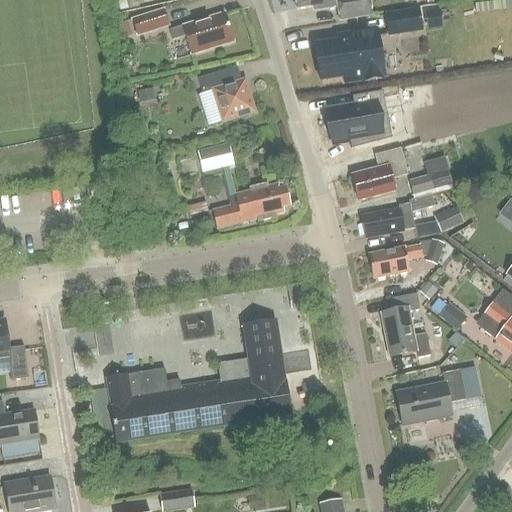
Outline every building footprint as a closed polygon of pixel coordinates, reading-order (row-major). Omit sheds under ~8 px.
[(116,0),(119,11),(131,9),(129,0),(116,0)] [(294,0),(296,11),(313,8),(313,12),(337,7),(339,22),(371,16),(368,0),(294,0)] [(131,20),(135,34),(136,36),(169,26),(164,10),(131,20)] [(390,37),(422,32),(418,12),(386,18),(390,37)] [(440,12),(424,14),(427,31),(442,29),(440,12)] [(225,16),(169,32),(173,43),(186,39),(191,57),(233,44),(225,16)] [(128,22),(119,24),(124,40),(133,37),(128,22)] [(384,79),(377,33),(345,38),(345,44),(315,48),(320,82),(351,78),(351,84),(364,82),(364,84),(382,81),(381,79),(384,79)] [(237,70),(199,81),(203,94),(212,92),(222,125),(255,114),(245,81),(241,83),(237,70)] [(392,140),(386,117),(378,118),(376,105),(374,106),(327,114),(332,143),(348,140),(350,150),(392,140)] [(228,146),(197,153),(204,181),(222,176),(228,198),(235,196),(228,168),(233,167),(228,146)] [(395,193),(392,181),(407,177),(400,150),(374,157),(378,170),(351,177),(358,203),(395,193)] [(426,177),(409,182),(414,200),(452,190),(444,159),(423,165),(426,177)] [(274,217),(283,214),(282,210),(289,208),(285,190),(277,192),(276,187),(267,189),(267,187),(250,191),(251,194),(235,197),(238,207),(213,213),(217,230),(258,221),(258,223),(275,219),(274,217)] [(365,240),(415,231),(411,213),(434,208),(432,198),(408,202),(409,205),(398,207),(398,211),(361,218),(365,240)] [(511,203),(510,201),(499,217),(509,224),(511,220),(511,203)] [(186,208),(188,219),(208,214),(206,204),(186,208)] [(464,225),(457,209),(435,218),(442,235),(464,225)] [(426,258),(425,263),(436,267),(443,245),(431,241),(426,258)] [(422,259),(420,247),(404,250),(405,251),(369,258),(374,280),(409,274),(406,262),(422,259)] [(303,284),(287,286),(289,298),(291,310),(307,308),(305,295),(303,284)] [(511,300),(501,292),(482,318),(478,323),(483,327),(480,331),(494,342),(511,355),(511,300)] [(409,314),(419,312),(416,296),(389,301),(392,313),(380,315),(389,359),(416,354),(417,360),(430,357),(426,335),(414,338),(409,314)] [(439,317),(438,318),(447,325),(457,312),(448,305),(447,307),(439,317)] [(0,358),(7,358),(10,381),(28,379),(23,347),(8,349),(4,322),(0,322),(0,358)] [(165,371),(107,380),(108,389),(111,408),(110,408),(115,439),(116,446),(257,424),(259,439),(293,434),(291,418),(292,418),(285,373),(284,374),(275,322),(243,327),(249,363),(241,364),(244,382),(222,385),(221,383),(181,389),(180,381),(167,383),(165,371)] [(450,405),(465,402),(458,368),(441,372),(444,385),(395,395),(402,428),(452,418),(450,405)] [(0,403),(0,446),(40,440),(35,412),(4,417),(2,404),(0,403)] [(8,511),(48,511),(56,511),(51,479),(5,486),(8,511)] [(161,496),(163,511),(167,511),(195,508),(192,491),(161,496)] [(264,497),(249,499),(250,511),(266,510),(264,497)] [(341,511),(340,502),(320,506),(320,511),(341,511)]
